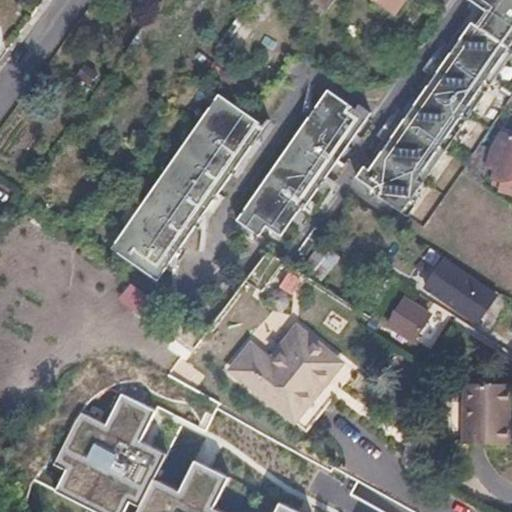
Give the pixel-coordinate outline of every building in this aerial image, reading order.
[(317,0),(329,8),(334,0),(317,0)] [(511,0),(477,0),(474,4),(487,14),(478,27),(474,24),(455,49),(450,45),(439,60),(444,64),(434,78),(429,74),(418,89),(422,93),(407,113),(402,110),(391,125),(396,128),(386,142),(381,138),(371,153),(376,156),(366,170),(361,166),(353,177),(374,193),(373,195),(398,213),(422,181),(441,154),(468,118),(492,86),(511,58),(511,54),(509,52),(511,47),(511,0)] [(375,0),(394,14),(404,0),(375,0)] [(339,155),(369,113),(357,104),(354,109),(326,89),(234,219),(257,235),(264,225),(279,236),(299,208),(301,209),(339,155)] [(259,133),(263,126),(217,93),(198,121),(175,153),(152,185),(135,209),(121,229),(109,247),(155,280),(222,185),(240,159),(259,133)] [(479,146),(461,172),(479,184),(487,166),(483,181),(493,184),(491,188),(511,193),(511,134),(496,130),(484,147),(479,146)] [(362,263),(336,246),(324,265),(348,282),(362,263)] [(477,324),(479,321),(486,310),(495,297),(444,264),(422,297),(443,310),(446,304),(477,324)] [(276,288),(290,294),(298,277),(284,271),(276,288)] [(388,325),(413,342),(428,318),(403,302),(388,325)] [(493,315),(486,310),(479,321),(487,326),(493,315)] [(234,365),(297,419),(346,363),(302,325),(275,357),(256,340),(234,365)] [(346,363),(297,419),(308,429),(357,372),(346,363)] [(460,444),(507,445),(508,385),(461,383),(460,444)] [(296,511),(273,499),(265,511),(211,511),(210,511),(227,480),(187,459),(170,492),(150,482),(163,456),(139,443),(156,412),(119,392),(101,425),(56,401),(61,497),(88,511),(119,511),(122,507),(122,511),(296,511)]
